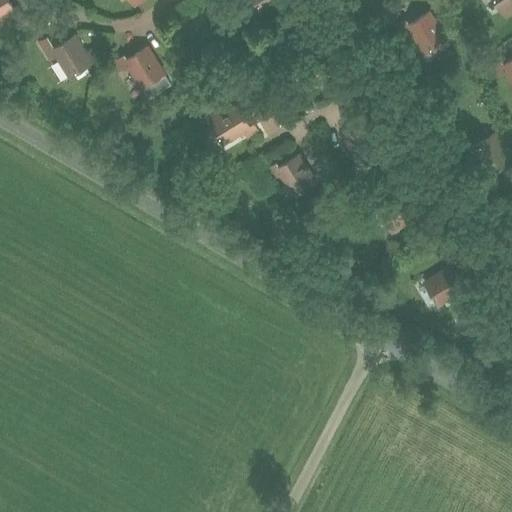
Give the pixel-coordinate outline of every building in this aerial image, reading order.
[(14,8),(8,0),(0,0),(0,18),(8,13),(12,19),(22,12),(18,6),(14,8)] [(255,0),(263,12),(281,0),(282,0),(286,5),(294,0),(255,0)] [(511,0),(495,0),(507,17),(511,13),(511,0)] [(446,38),(430,12),(409,25),(406,21),(400,25),(406,35),(412,32),(424,52),(446,38)] [(52,44),(45,48),(52,59),(58,56),(70,75),(92,61),(99,57),(93,47),(86,51),(75,35),(54,48),(52,44)] [(172,84),(148,46),(127,60),(124,56),(118,60),(125,70),(130,67),(150,98),(172,84)] [(337,73),(324,51),(297,67),(310,89),(330,77),(334,83),(345,76),(341,70),(337,73)] [(511,59),(504,65),(501,61),(495,65),(502,76),(507,72),(511,79),(511,59)] [(250,126),(237,105),(220,115),(216,109),(207,115),(224,143),(244,131),(248,137),(258,130),(254,124),(250,126)] [(349,132),(342,136),(349,146),(353,153),(358,149),(366,163),(389,150),(373,123),(351,136),(349,132)] [(485,181),(492,177),(489,173),(510,160),(500,143),(506,139),(500,130),(472,147),(484,167),(479,170),(485,181)] [(316,180),(300,154),(279,167),(276,163),(270,167),(276,178),(282,174),(294,194),(316,180)] [(418,213),(404,192),(387,203),(383,197),(374,203),(392,230),(412,218),(415,223),(426,217),(422,210),(418,213)] [(451,265),(425,282),(439,304),(459,292),(462,297),(482,285),(477,278),(464,286),(451,265)] [(510,358),(511,356),(511,339),(510,337),(500,344),(510,358)]
